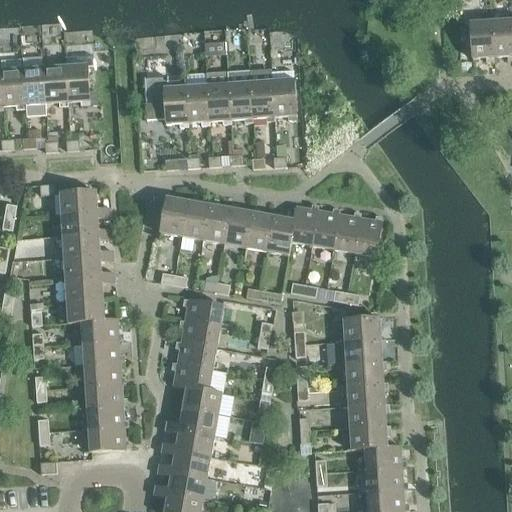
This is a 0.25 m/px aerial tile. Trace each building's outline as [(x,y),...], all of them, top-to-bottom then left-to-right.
[(511,22),(491,24),(493,60),(506,59),(506,64),(511,63),(511,22)] [(493,60),(491,24),(469,25),(471,61),(484,61),(485,65),(493,65),(493,60)] [(21,62),(22,72),(24,108),(25,108),(38,107),(38,112),(46,111),(46,107),(43,70),(43,60),(21,62)] [(87,68),(65,69),(67,105),(68,105),(81,104),(81,109),(90,108),(89,104),(90,104),(89,94),(87,68)] [(65,69),(43,70),(46,107),(59,106),(59,110),(68,110),(68,105),(67,105),(65,69)] [(22,72),(0,73),(3,109),(16,109),(16,113),(25,112),(25,108),(24,108),(22,72)] [(249,76),(228,77),(231,123),(244,122),(244,127),(253,126),(252,122),(250,86),(249,76)] [(206,78),(207,88),(209,124),(222,124),(223,128),(231,127),(231,123),(228,77),(206,78)] [(188,126),(185,90),(185,83),(167,83),(167,80),(144,81),(146,122),(165,121),(165,127),(179,126),(180,131),(188,130),(188,126)] [(294,83),(271,84),(274,120),(287,119),(287,124),(296,123),(296,119),(294,83)] [(250,86),(252,122),(265,121),(266,125),(274,125),(274,120),(271,84),(250,86)] [(207,88),(185,90),(188,126),(201,125),(201,129),(210,129),(209,124),(207,88)] [(40,132),(27,133),(27,142),(35,141),(40,141),(40,132)] [(22,142),(23,152),(36,151),(35,141),(27,142),(22,142)] [(1,143),(1,153),(14,153),(13,143),(1,143)] [(66,144),(67,154),(79,153),(79,143),(66,144)] [(44,146),(45,151),(45,156),(58,155),(57,145),(44,146)] [(229,159),(230,169),(243,168),(242,158),(231,159),(229,159)] [(208,160),(208,170),(221,169),(221,160),(208,160)] [(273,161),(274,171),(286,170),(286,160),(273,161)] [(186,162),(187,172),(200,171),(199,161),(186,162)] [(165,163),(165,173),(178,172),(177,162),(165,163)] [(251,163),(252,168),(252,173),(265,172),(264,162),(251,163)] [(53,198),(53,197),(52,188),(39,189),(40,199),(53,198)] [(59,196),(60,218),(97,216),(97,211),(95,194),(59,196)] [(160,236),(181,240),(188,204),(175,202),(175,198),(167,196),(166,200),(160,236)] [(181,240),(203,244),(209,208),(196,206),(197,201),(188,200),(188,204),(181,240)] [(203,244),(224,247),(230,212),(217,209),(218,205),(210,204),(209,208),(203,244)] [(6,207),(4,219),(14,221),(16,209),(6,207)] [(224,247),(245,251),(252,215),(251,215),(238,213),(239,209),(231,207),(230,212),(224,247)] [(291,246),(312,249),(318,214),(318,209),(312,208),(311,212),(296,210),(293,223),(294,223),(290,245),(291,246)] [(60,218),(62,240),(98,237),(98,233),(97,222),(111,221),(110,211),(97,211),(97,216),(60,218)] [(245,251),(267,255),(273,219),(260,217),(261,213),(252,211),(251,215),(252,215),(245,251)] [(312,249),(333,253),(340,217),(339,217),(340,213),(333,212),(332,216),(318,214),(312,249)] [(288,259),(291,246),(290,245),(294,223),(293,223),(281,221),(282,216),(273,215),(273,219),(267,255),(288,259)] [(333,253),(355,257),(361,221),(360,221),(361,217),(354,215),(353,220),(340,217),(333,253)] [(14,221),(4,219),(2,232),(12,233),(14,221)] [(361,221),(355,257),(376,261),(382,225),(381,225),(382,220),(375,219),(375,224),(361,221)] [(62,240),(63,261),(100,259),(99,255),(99,243),(112,242),(111,232),(98,233),(98,237),(62,240)] [(0,249),(0,262),(6,264),(9,251),(0,249)] [(63,261),(65,283),(101,280),(101,276),(100,265),(113,264),(113,254),(99,255),(100,259),(63,261)] [(65,283),(66,304),(102,302),(101,286),(115,285),(114,275),(101,276),(101,280),(65,283)] [(161,287),(173,289),(175,279),(162,277),(161,287)] [(175,279),(173,289),(185,291),(187,281),(175,279)] [(203,294),(216,296),(217,286),(205,284),(203,294)] [(217,286),(216,296),(228,298),(230,288),(217,286)] [(290,296),(303,299),(305,289),(292,286),(290,296)] [(305,289),(303,299),(315,301),(317,291),(305,289)] [(246,301),(258,303),(260,293),(247,291),(246,301)] [(260,293),(258,303),(270,306),(272,296),(260,293)] [(333,304),(345,306),(347,296),(335,294),(333,304)] [(4,295),(2,307),(12,309),(14,297),(4,295)] [(347,296),(345,306),(358,308),(359,298),(347,296)] [(68,327),(81,326),(81,325),(104,324),(104,323),(102,302),(66,304),(68,327)] [(184,324),(185,324),(220,330),(224,309),(188,303),(184,302),(183,309),(187,309),(184,324)] [(12,309),(2,307),(0,319),(10,322),(12,309)] [(30,316),(31,329),(41,328),(41,316),(30,316)] [(343,323),(344,345),(380,343),(380,342),(380,329),(384,329),(383,321),(379,321),(343,323)] [(81,325),(81,326),(82,347),(118,344),(123,344),(122,337),(118,337),(117,322),(104,323),(104,324),(81,325)] [(183,331),(181,345),(216,352),(220,330),(185,324),(184,324),(180,323),(179,330),(183,331)] [(262,326),(259,338),(269,340),(271,328),(262,326)] [(294,335),(294,348),(305,347),(304,335),(294,335)] [(32,337),(33,350),(43,349),(42,337),(32,337)] [(269,340),(259,338),(257,350),(267,352),(269,340)] [(344,345),(345,366),(382,364),(381,351),(385,351),(385,342),(380,342),(380,343),(344,345)] [(82,347),(84,368),(120,366),(124,365),(124,358),(119,359),(118,344),(82,347)] [(179,352),(177,366),(212,373),(216,352),(181,345),(180,345),(176,345),(175,351),(179,352)] [(305,347),(294,348),(295,360),(305,360),(305,347)] [(43,349),(33,350),(33,362),(44,362),(43,349)] [(345,366),(347,388),(383,386),(383,385),(382,372),(387,372),(386,363),(382,364),(345,366)] [(84,368),(85,390),(121,387),(126,387),(125,380),(121,380),(120,366),(84,368)] [(173,389),(186,391),(208,395),(209,394),(212,373),(177,366),(177,367),(172,366),(171,372),(176,373),(173,389)] [(266,370),(263,383),(273,384),(276,372),(266,370)] [(296,378),(297,391),(307,390),(306,378),(296,378)] [(35,380),(35,393),(45,392),(45,380),(35,380)] [(273,384),(263,383),(261,395),(271,397),(273,384)] [(347,388),(348,410),(384,407),(383,394),(388,394),(387,385),(383,385),(383,386),(347,388)] [(85,390),(86,411),(122,409),(127,408),(126,402),(122,402),(121,387),(85,390)] [(307,390),(297,391),(298,403),(308,403),(307,390)] [(186,391),(182,412),(218,418),(222,397),(209,394),(208,395),(186,391)] [(45,392),(35,393),(36,405),(46,405),(45,392)] [(257,416),(267,418),(270,405),(260,403),(257,416)] [(348,410),(349,431),(386,429),(386,428),(385,415),(389,415),(389,407),(384,407),(348,410)] [(86,411),(88,433),(124,430),(128,430),(128,423),(123,423),(122,409),(86,411)] [(164,435),(178,437),(178,433),(214,440),(218,418),(182,412),(179,427),(166,425),(164,435)] [(299,421),(300,434),(310,433),(309,421),(299,421)] [(37,424),(38,436),(48,435),(47,423),(37,424)] [(351,453),(364,452),(387,451),(387,450),(386,437),(390,437),(390,428),(386,428),(386,429),(349,431),(351,453)] [(124,430),(88,433),(89,455),(125,453),(125,452),(130,451),(129,445),(125,445),(124,430)] [(161,456),(174,459),(175,455),(210,461),(214,440),(178,433),(178,437),(176,449),(162,446),(161,456)] [(310,433),(300,434),(300,447),(310,446),(310,433)] [(48,435),(38,436),(39,449),(49,448),(48,435)] [(364,452),(365,473),(401,471),(406,471),(405,464),(401,464),(400,449),(387,450),(387,451),(364,452)] [(157,477),(170,480),(171,476),(207,482),(210,461),(175,455),(174,459),(172,470),(159,468),(157,477)] [(315,464),(316,476),(326,476),(325,463),(315,464)] [(40,466),(40,477),(56,476),(56,465),(40,466)] [(260,469),(258,479),(265,480),(267,470),(260,469)] [(365,473),(367,495),(403,493),(403,492),(407,492),(407,485),(402,486),(401,471),(365,473)] [(153,499),(166,501),(167,497),(203,503),(207,482),(171,476),(170,480),(168,491),(155,489),(153,499)] [(326,476),(316,476),(316,489),(326,488),(326,476)] [(367,495),(367,511),(408,511),(408,507),(404,507),(403,493),(367,495)] [(167,497),(166,501),(164,511),(201,511),(203,503),(167,497)]
